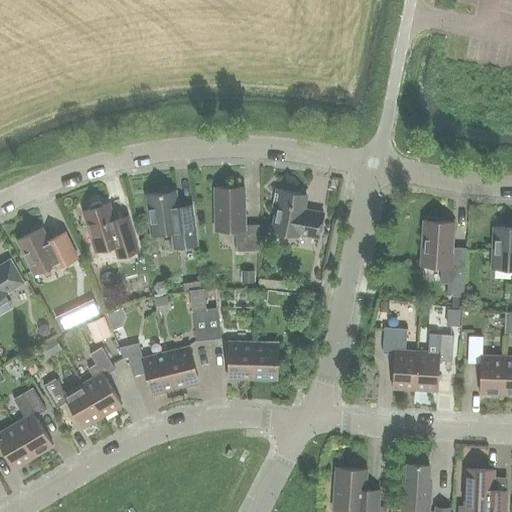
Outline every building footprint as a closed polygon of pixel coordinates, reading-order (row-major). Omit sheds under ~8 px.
[(245,225),(244,187),(214,187),(215,230),(235,230),(236,251),(259,251),(259,225),(245,225)] [(276,189),(273,206),(277,207),(272,230),(298,235),(298,234),(318,238),(323,213),(303,209),(306,195),(276,189)] [(146,195),(151,234),(171,232),(174,247),(197,244),(193,215),(179,217),(176,191),(146,195)] [(101,203),(99,202),(90,205),(89,207),(90,209),(82,212),(95,251),(113,246),(117,257),(138,250),(128,216),(114,220),(109,203),(101,206),(101,203)] [(452,247),(454,222),(438,221),(439,218),(427,217),(426,220),(423,220),(420,265),(441,267),(440,282),(464,284),(466,248),(452,247)] [(511,227),(494,227),(492,268),(511,268),(511,227)] [(58,267),(77,257),(65,232),(47,240),(41,228),(17,240),(34,274),(56,263),(58,267)] [(0,313),(12,307),(5,294),(6,293),(6,292),(23,282),(10,260),(0,265),(0,313)] [(255,270),(240,270),(240,283),(255,282),(255,270)] [(146,277),(130,281),(133,294),(150,290),(146,277)] [(299,282),(259,278),(258,289),(268,290),(298,293),(299,282)] [(183,283),(184,291),(190,290),(202,289),(200,280),(183,283)] [(158,295),(165,294),(168,287),(163,282),(157,282),(154,289),(158,295)] [(204,309),(202,289),(190,290),(193,310),(196,341),(209,340),(205,309),(204,309)] [(296,307),(298,293),(268,290),(266,304),(296,307)] [(462,308),(463,296),(452,295),(452,307),(462,308)] [(156,306),(167,304),(166,296),(154,298),(156,306)] [(61,331),(99,313),(93,299),(54,317),(61,331)] [(388,311),(389,302),(380,302),(380,311),(388,311)] [(205,309),(209,340),(221,338),(218,307),(205,309)] [(106,314),(113,330),(122,326),(126,317),(122,308),(106,314)] [(447,309),(446,325),(460,326),(461,310),(447,309)] [(103,316),(91,321),(99,340),(111,335),(103,316)] [(392,388),(415,390),(417,351),(405,350),(406,329),(384,327),(382,353),(394,354),(392,388)] [(437,391),(439,361),(452,361),(454,335),(439,334),(438,352),(417,351),(415,390),(437,391)] [(479,394),(502,395),(503,356),(482,355),(482,337),(469,336),(468,363),(480,363),(479,394)] [(228,379),(252,380),(253,342),(229,341),(228,379)] [(139,342),(125,346),(128,361),(142,357),(143,357),(139,342)] [(253,342),(252,380),(276,380),(277,342),(253,342)] [(189,346),(166,352),(175,388),(198,383),(189,346)] [(115,369),(101,347),(90,354),(95,364),(88,368),(93,377),(82,383),(102,417),(122,405),(104,375),(115,369)] [(143,357),(142,357),(146,372),(151,394),(175,388),(166,352),(143,357)] [(511,356),(503,356),(502,395),(511,394),(511,356)] [(63,395),(64,394),(55,379),(44,386),(56,407),(67,401),(63,395)] [(63,395),(67,401),(83,428),(102,417),(82,383),(64,394),(63,395)] [(24,417),(14,424),(33,457),(53,445),(36,416),(46,410),(33,387),(13,399),(24,417)] [(33,457),(14,424),(0,431),(0,445),(14,469),(33,457)] [(429,466),(407,464),(406,481),(403,480),(401,511),(419,511),(428,511),(431,482),(428,482),(429,466)] [(367,470),(335,468),(333,510),(352,511),(386,511),(387,507),(380,506),(381,489),(366,488),(367,470)] [(505,511),(507,496),(493,496),(494,470),(466,469),(464,505),(457,505),(457,511),(505,511)]
